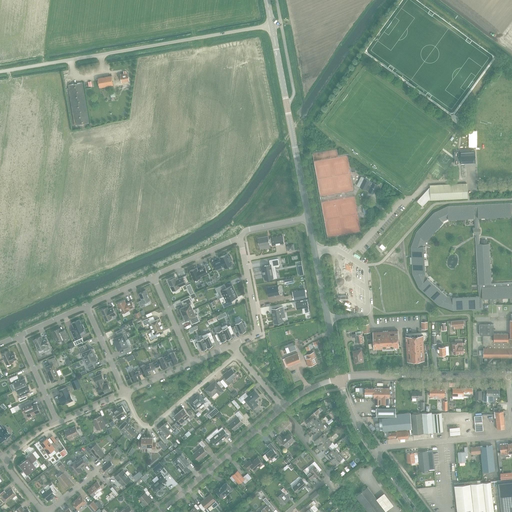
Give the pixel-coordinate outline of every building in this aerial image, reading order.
[(120,74),(122,82),(129,81),(128,73),(120,74)] [(98,78),(99,87),(113,85),(112,76),(98,78)] [(68,85),(75,125),(89,122),(82,82),(68,85)] [(460,151),(460,163),(475,163),(474,151),(460,151)] [(339,186),(340,190),(354,188),(352,174),(345,175),(346,181),(340,181),(340,183),(342,183),(342,185),(339,186)] [(372,182),(369,181),(371,178),(366,176),(365,178),(364,178),(360,187),(365,190),(365,189),(368,191),(373,193),(378,184),(372,182)] [(416,201),(422,207),(428,200),(467,198),(466,183),(430,185),(430,187),(416,201)] [(478,218),(511,216),(511,215),(511,214),(511,203),(447,206),(434,213),(416,233),(411,247),(411,257),(410,257),(410,264),(412,264),(412,274),(419,288),(438,305),(453,310),(483,309),(482,298),(511,296),(511,282),(491,284),(489,244),(479,244),(479,235),(481,233),(480,229),(478,228),(478,218)] [(259,246),(265,245),(265,248),(270,247),(269,244),(271,244),(272,245),(284,243),(282,235),(270,238),(270,239),(268,239),(268,236),(257,238),(259,246)] [(219,260),(213,263),(216,269),(217,269),(217,270),(221,268),(221,267),(224,266),(224,267),(232,264),(230,261),(232,260),(230,256),(228,257),(227,254),(220,257),(221,260),(219,261),(219,260)] [(270,265),(262,266),(263,271),(262,271),(263,274),(264,273),(265,279),(273,278),(272,272),(274,271),(273,267),(279,265),(278,259),(269,260),(270,265)] [(189,271),(193,280),(201,277),(207,273),(205,267),(198,270),(197,268),(189,271)] [(210,283),(219,279),(216,272),(207,276),(210,283)] [(175,277),(168,281),(172,291),(179,287),(186,284),(183,277),(176,280),(175,277)] [(222,285),(215,288),(217,292),(218,292),(221,297),(223,296),(235,291),(232,285),(224,289),(222,285)] [(277,285),(267,287),(268,296),(279,294),(277,285)] [(293,292),(294,299),(306,296),(305,289),(293,292)] [(138,301),(141,307),(144,305),(143,303),(150,300),(146,290),(138,293),(141,300),(138,301)] [(226,302),(222,303),(224,308),(231,305),(229,301),(237,297),(235,291),(223,296),(226,302)] [(180,309),(180,310),(182,315),(194,309),(191,304),(193,303),(190,297),(182,301),(184,307),(180,308),(180,309)] [(131,301),(126,303),(124,300),(117,303),(122,313),(129,310),(129,309),(134,307),(131,301)] [(307,301),(295,303),(296,309),(308,307),(307,301)] [(283,306),(271,309),(274,324),(283,322),(281,313),(284,313),(283,306)] [(111,316),(116,314),(112,307),(108,309),(107,307),(101,310),(105,320),(112,317),(111,316)] [(194,309),(182,315),(184,320),(185,319),(185,320),(189,319),(192,324),(200,320),(198,314),(196,315),(194,309)] [(151,328),(161,324),(159,318),(153,321),(151,317),(142,321),(144,325),(147,324),(147,326),(150,325),(151,328)] [(511,319),(510,319),(510,338),(508,338),(508,333),(493,333),(494,324),(479,324),(479,334),(483,334),(483,345),(484,345),(484,348),(483,348),(483,357),(511,357),(511,319)] [(82,325),(81,325),(79,320),(72,323),(75,329),(71,331),(74,339),(81,336),(79,332),(84,330),(83,329),(84,328),(82,325)] [(236,323),(237,325),(234,326),(236,332),(239,331),(240,332),(246,330),(244,327),(246,326),(244,323),(243,323),(241,320),(236,323)] [(161,324),(151,328),(153,331),(148,333),(151,339),(158,336),(157,333),(164,329),(161,324)] [(227,324),(221,327),(222,329),(226,338),(232,336),(231,334),(234,333),(230,325),(228,326),(227,324)] [(64,330),(61,331),(60,328),(52,332),(56,342),(61,340),(63,343),(69,340),(64,330)] [(115,345),(126,340),(123,335),(125,334),(122,328),(116,331),(118,337),(113,339),(114,341),(115,345)] [(218,333),(215,335),(217,340),(220,339),(221,341),(226,338),(222,329),(217,331),(218,333)] [(373,332),(373,334),(374,349),(382,348),(382,350),(394,349),(394,347),(399,347),(398,330),(373,332)] [(208,333),(202,335),(203,338),(207,347),(213,345),(212,343),(215,341),(211,334),(210,332),(208,333)] [(406,340),(406,348),(407,361),(412,361),(412,362),(424,362),(423,335),(406,336),(406,340)] [(46,338),(42,340),(41,337),(33,340),(38,350),(42,348),(44,351),(50,349),(46,338)] [(198,342),(196,343),(198,349),(201,348),(202,349),(207,347),(203,338),(198,340),(198,342)] [(126,340),(115,345),(117,348),(118,350),(123,348),(125,353),(132,350),(130,345),(130,344),(128,339),(126,340)] [(464,349),(463,349),(462,342),(458,342),(458,343),(453,344),(453,353),(454,353),(454,354),(456,354),(457,353),(463,353),(463,352),(464,352),(464,349)] [(445,346),(442,347),(441,343),(438,343),(439,349),(437,349),(438,352),(439,352),(439,355),(446,354),(445,346)] [(85,344),(79,347),(81,353),(82,353),(84,358),(95,353),(93,348),(92,349),(92,348),(87,350),(85,344)] [(359,361),(363,361),(362,356),(365,355),(363,346),(357,347),(357,350),(353,351),(354,355),(353,355),(354,358),(355,362),(356,362),(356,363),(359,363),(359,361)] [(14,353),(11,355),(9,351),(7,352),(6,352),(4,352),(4,353),(2,354),(6,364),(14,361),(13,360),(17,359),(14,353)] [(163,358),(165,363),(171,360),(172,363),(177,360),(173,351),(168,354),(169,355),(163,358)] [(304,355),(308,366),(316,363),(314,358),(316,357),(314,351),(304,355)] [(95,353),(84,358),(87,364),(86,364),(89,370),(95,367),(92,362),(97,360),(97,359),(98,358),(95,353)] [(136,353),(121,356),(122,363),(128,362),(127,359),(136,357),(136,353)] [(288,366),(301,361),(297,353),(282,359),(285,367),(288,366)] [(151,363),(154,368),(160,365),(161,368),(166,365),(165,363),(163,358),(162,356),(157,359),(157,360),(151,363)] [(48,375),(57,371),(53,364),(57,362),(54,357),(48,360),(51,365),(45,367),(47,370),(46,370),(48,375)] [(148,371),(154,368),(151,363),(145,365),(145,364),(139,367),(140,368),(142,373),(143,376),(149,373),(148,371)] [(136,376),(142,373),(140,368),(134,370),(133,369),(128,372),(132,381),(137,378),(136,376)] [(232,379),(237,375),(231,368),(227,372),(226,371),(223,374),(225,377),(223,379),(228,385),(234,380),(232,379)] [(57,371),(48,375),(50,379),(51,378),(52,381),(57,379),(59,384),(65,381),(64,378),(61,380),(57,371)] [(107,383),(104,384),(102,380),(104,380),(101,374),(94,377),(96,383),(97,383),(98,387),(97,387),(100,395),(111,390),(107,383)] [(17,389),(26,385),(25,383),(27,382),(25,378),(21,380),(20,377),(18,378),(17,375),(10,378),(11,382),(14,380),(15,382),(14,383),(17,389)] [(77,378),(71,381),(74,389),(80,386),(77,378)] [(217,391),(219,394),(223,391),(215,381),(205,389),(211,396),(217,391)] [(26,385),(17,389),(20,395),(21,397),(18,398),(20,401),(27,398),(26,395),(28,394),(27,392),(30,390),(28,386),(27,387),(26,385)] [(69,393),(66,387),(59,390),(62,396),(59,397),(62,405),(73,400),(69,393)] [(389,398),(389,388),(374,388),(365,388),(365,396),(374,396),(374,398),(374,404),(389,404),(389,398)] [(452,388),(452,396),(472,396),(472,388),(452,388)] [(487,390),(483,390),(483,401),(493,401),(493,388),(487,388),(487,390)] [(258,405),(254,400),(259,396),(254,390),(247,397),(244,394),(238,399),(241,402),(244,399),(253,409),(258,405)] [(418,391),(412,391),(412,398),(412,401),(416,401),(416,398),(418,398),(418,399),(421,399),(421,390),(418,390),(418,391)] [(206,397),(203,399),(199,394),(190,403),(195,410),(203,403),(206,406),(211,402),(206,397)] [(231,401),(238,409),(240,407),(234,399),(231,401)] [(36,404),(32,406),(31,403),(22,407),(24,413),(26,412),(29,417),(40,412),(36,404)] [(118,418),(126,413),(122,406),(117,409),(117,407),(113,410),(118,418)] [(179,411),(185,419),(188,417),(190,419),(194,416),(189,410),(187,412),(184,408),(179,411)] [(311,428),(320,421),(315,416),(321,411),(318,409),(309,417),(311,419),(306,423),(311,428)] [(181,423),(185,419),(179,411),(175,415),(178,419),(176,421),(181,427),(183,425),(181,423)] [(229,424),(234,430),(243,423),(240,420),(243,417),(238,411),(235,414),(238,417),(229,424)] [(497,429),(505,428),(503,411),(494,412),(495,418),(496,418),(497,429)] [(441,412),(432,413),(432,412),(411,414),(413,434),(433,432),(443,431),(442,421),(443,421),(444,420),(443,418),(443,417),(442,417),(441,412)] [(407,430),(406,430),(406,428),(412,428),(410,413),(396,414),(396,416),(382,418),(383,430),(388,430),(389,437),(397,437),(397,439),(408,438),(408,431),(407,430)] [(105,424),(108,423),(104,415),(101,416),(93,419),(95,423),(94,424),(95,426),(97,429),(105,426),(105,424)] [(125,433),(132,426),(130,424),(129,425),(125,421),(118,428),(120,430),(121,429),(125,433)] [(322,431),(327,427),(324,424),(324,425),(320,421),(311,428),(314,433),(320,428),(322,431)] [(167,422),(163,425),(169,433),(172,431),(173,433),(175,435),(180,431),(178,429),(174,424),(171,426),(167,422)] [(6,428),(4,429),(0,423),(0,439),(2,442),(5,440),(8,438),(7,437),(11,434),(6,428)] [(165,437),(169,433),(163,425),(158,429),(162,434),(160,436),(166,443),(168,441),(165,437)] [(80,428),(77,430),(75,426),(65,431),(68,438),(79,434),(80,436),(82,435),(80,428)] [(132,426),(125,433),(129,437),(128,438),(130,440),(138,433),(134,429),(134,428),(132,426)] [(211,434),(207,437),(209,440),(211,439),(215,445),(222,440),(228,435),(223,429),(222,427),(218,430),(220,432),(217,434),(217,433),(213,436),(211,434)] [(191,428),(183,433),(185,437),(193,432),(191,428)] [(286,446),(294,439),(289,433),(283,439),(279,435),(276,437),(281,443),(283,442),(286,446)] [(318,446),(327,438),(323,433),(314,441),(318,446)] [(53,442),(56,440),(52,436),(48,439),(47,438),(40,443),(48,453),(55,449),(51,443),(53,442)] [(147,449),(147,437),(141,437),(141,442),(138,442),(138,449),(141,449),(141,448),(147,449)] [(147,437),(147,449),(147,448),(152,448),(152,449),(156,449),(156,442),(152,442),(153,437),(147,437)] [(330,449),(335,445),(332,442),(331,443),(327,438),(318,446),(322,451),(328,446),(330,449)] [(193,454),(198,460),(207,453),(203,447),(206,445),(202,440),(199,443),(202,446),(193,454)] [(274,456),(276,458),(279,455),(275,451),(277,449),(270,442),(267,445),(271,449),(265,453),(270,459),(274,456)] [(98,458),(104,453),(96,444),(90,449),(88,447),(85,449),(89,453),(92,451),(98,458)] [(509,454),(508,444),(500,445),(501,453),(504,452),(504,453),(503,453),(504,459),(507,458),(507,452),(509,452),(509,454)] [(330,460),(340,453),(335,448),(336,447),(335,445),(330,449),(332,451),(326,455),(330,460)] [(480,447),(483,472),(495,471),(492,445),(480,447)] [(465,453),(458,453),(459,463),(466,463),(465,458),(467,458),(468,457),(468,455),(467,448),(464,448),(465,453)] [(418,452),(417,452),(417,453),(418,464),(419,464),(420,471),(429,470),(434,469),(432,451),(427,451),(418,452)] [(35,461),(33,463),(32,462),(36,459),(32,453),(29,456),(29,457),(26,459),(27,460),(19,465),(27,475),(36,467),(38,465),(38,464),(36,462),(35,461)] [(340,453),(330,460),(334,465),(340,460),(342,463),(346,459),(344,456),(343,457),(340,453)] [(418,464),(417,453),(414,453),(407,453),(408,462),(411,462),(411,465),(418,464)] [(180,462),(176,466),(182,474),(189,468),(186,466),(189,463),(186,460),(182,455),(177,458),(180,462)] [(102,467),(107,472),(114,466),(110,461),(112,459),(110,456),(105,460),(108,463),(102,467)] [(83,466),(86,463),(82,457),(76,462),(75,460),(72,463),(71,460),(69,460),(67,462),(67,463),(69,465),(68,466),(76,475),(83,470),(80,467),(82,465),(83,466)] [(255,470),(263,463),(258,457),(252,463),(249,460),(245,464),(249,468),(251,466),(255,470)] [(163,468),(159,463),(153,468),(157,473),(163,468)] [(315,477),(320,473),(314,465),(309,470),(307,467),(303,470),(311,480),(315,477)] [(118,479),(123,485),(131,479),(123,470),(114,477),(117,480),(118,479)] [(245,475),(243,477),(238,471),(230,477),(233,481),(235,479),(238,483),(242,480),(245,483),(249,480),(245,475)] [(57,478),(65,487),(71,482),(64,473),(57,478)] [(155,482),(151,485),(156,492),(159,489),(160,488),(161,489),(166,485),(164,483),(167,480),(162,474),(158,477),(159,479),(155,482)] [(293,487),(297,492),(306,484),(302,479),(293,487)] [(456,505),(493,501),(490,479),(472,481),(454,483),(455,486),(454,486),(454,487),(456,505)] [(511,511),(511,480),(498,482),(500,511),(511,511)] [(88,490),(96,499),(102,493),(100,490),(103,488),(97,482),(88,490)] [(222,498),(232,489),(226,482),(219,489),(218,487),(215,490),(222,498)] [(55,495),(54,493),(57,491),(52,484),(49,486),(50,487),(46,491),(44,489),(40,492),(45,498),(46,497),(48,501),(55,495)] [(386,511),(377,499),(368,486),(355,496),(367,511),(386,511)] [(8,501),(16,494),(11,488),(6,493),(4,490),(0,493),(0,496),(1,497),(3,495),(8,501)] [(277,497),(283,504),(289,499),(285,495),(288,493),(283,488),(281,490),(283,492),(277,497)] [(139,497),(145,505),(151,500),(145,492),(139,497)] [(384,494),(377,499),(386,511),(393,506),(384,494)] [(72,503),(78,509),(87,502),(81,495),(72,503)] [(198,505),(203,511),(209,511),(206,508),(210,504),(211,505),(213,508),(218,504),(216,501),(211,495),(205,499),(204,499),(200,502),(201,503),(199,505),(198,505)] [(314,511),(318,509),(314,504),(316,503),(314,500),(309,504),(311,507),(310,507),(304,511),(314,511)] [(88,505),(93,511),(98,507),(92,501),(88,505)] [(493,511),(493,501),(456,505),(457,511),(493,511)]
